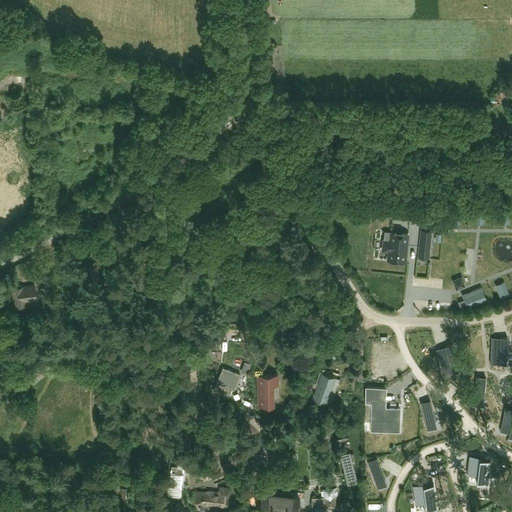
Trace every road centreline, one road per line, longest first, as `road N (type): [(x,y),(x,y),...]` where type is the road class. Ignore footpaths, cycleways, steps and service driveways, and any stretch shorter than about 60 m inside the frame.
road 1 (unclassified): [(511,308),(450,321),(373,317),(266,151),(256,109)]
road 2 (track): [(377,319),(355,334),(200,332),(193,353),(201,421),(260,424)]
road 3 (unclassified): [(0,262),(110,206),(256,109)]
road 4 (track): [(256,103),(384,129),(499,131)]
road 5 (track): [(50,237),(63,313),(52,347),(26,377)]
road 6 (track): [(0,83),(70,69),(135,86)]
